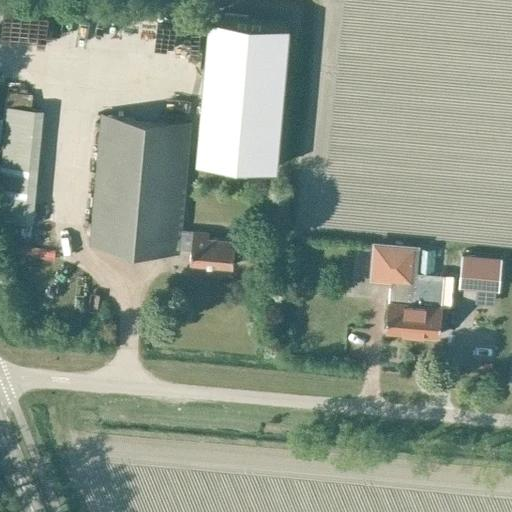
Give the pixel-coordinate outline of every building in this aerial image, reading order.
[(116,31),(117,16),(12,10),(11,22),(9,22),(7,43),(107,49),(108,31),(116,31)] [(290,23),(209,15),(194,159),(275,167),(290,23)] [(45,109),(33,108),(34,94),(9,92),(8,105),(0,185),(0,219),(35,224),(45,109)] [(193,230),(183,230),(192,120),(102,112),(90,244),(181,252),(181,249),(191,250),(190,262),(234,265),(236,238),(209,236),(209,231),(193,229),(193,230)] [(386,330),(413,332),(419,248),(375,244),(372,278),(400,281),(399,287),(391,286),(389,302),(388,301),(386,330)] [(461,254),(459,286),(499,289),(502,258),(461,254)] [(418,272),(413,332),(440,335),(443,306),(441,306),(444,274),(418,272)]
